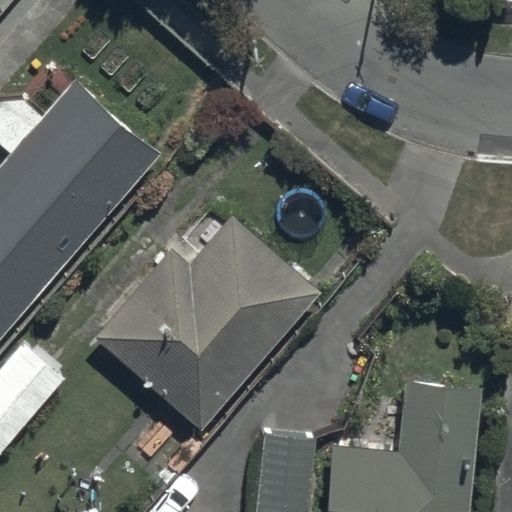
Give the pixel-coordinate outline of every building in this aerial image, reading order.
[(0,329),(161,149),(75,72),(0,156),(0,329)] [(201,426),(318,286),(229,208),(188,257),(169,242),(92,334),(201,426)] [(30,345),(21,338),(0,364),(0,449),(63,371),(58,367),(62,362),(35,339),(30,345)] [(469,511),(481,384),(403,376),(397,445),(330,439),(323,511),(469,511)] [(305,511),(313,429),(261,424),(253,511),(305,511)]
